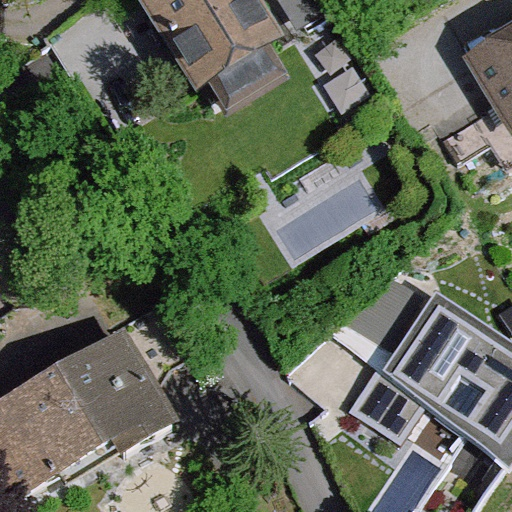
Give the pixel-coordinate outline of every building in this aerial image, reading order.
[(159,0),(146,8),(196,94),(211,85),(227,113),(286,79),(268,47),(278,41),(256,3),(260,0),(159,0)] [(322,12),(314,0),(287,0),(302,24),(322,12)] [(511,48),(478,69),(505,113),(511,124),(511,48)] [(462,170),(511,138),(511,124),(505,113),(448,147),(462,170)] [(511,467),(511,339),(439,292),(387,369),(509,472),(511,467)] [(126,346),(150,390),(197,364),(165,307),(119,335),(126,346)] [(150,390),(126,346),(0,417),(0,511),(24,511),(21,504),(121,447),(129,461),(174,435),(150,390)]
